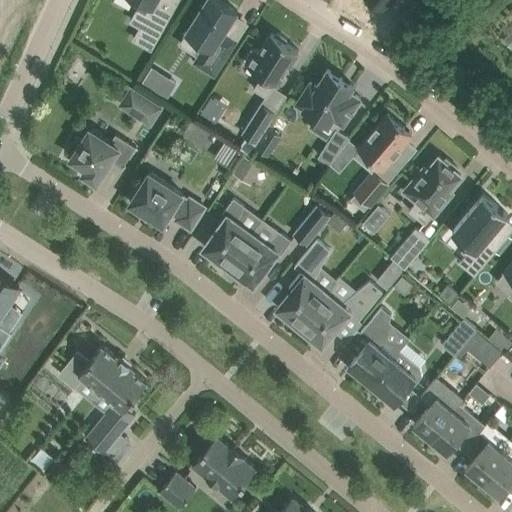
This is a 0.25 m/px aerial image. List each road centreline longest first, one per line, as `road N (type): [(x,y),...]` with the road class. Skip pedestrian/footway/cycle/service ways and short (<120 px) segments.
road 1 (residential): [(0,153),(262,330),(475,511)]
road 2 (residential): [(284,0),(375,55),(511,171)]
road 3 (residential): [(211,374),(144,318),(0,234)]
road 4 (residential): [(373,511),(211,374)]
road 5 (residential): [(104,511),(211,374)]
road 6 (tertiary): [(0,135),(64,0)]
